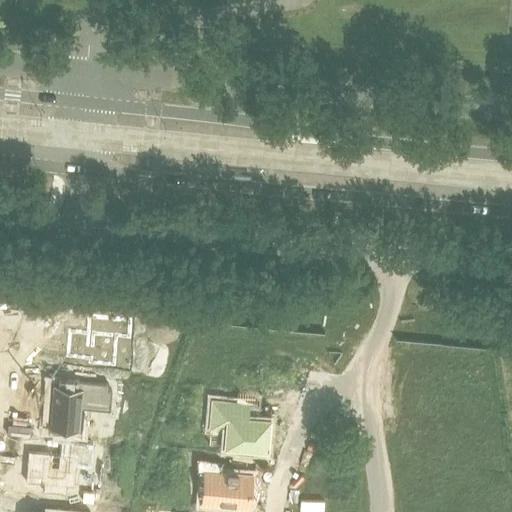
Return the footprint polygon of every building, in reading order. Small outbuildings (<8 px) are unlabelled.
[(71,332),(69,358),(92,360),(91,364),(116,366),(117,363),(119,338),(132,339),(133,324),(91,320),(90,334),(74,333),(71,332)] [(183,324),(161,321),(159,337),(177,339),(183,324)] [(229,335),(228,346),(245,347),(243,363),(250,364),(249,378),(254,379),(254,380),(285,382),(290,382),(293,355),(293,354),(294,345),(292,345),(246,341),(247,337),(229,335)] [(387,352),(384,384),(405,385),(405,388),(416,389),(416,386),(424,387),(423,401),(483,406),(484,387),(454,384),(438,383),(440,360),(440,357),(419,355),(419,353),(408,352),(408,354),(387,352)] [(50,385),(46,426),(76,429),(77,413),(78,403),(106,405),(107,390),(108,390),(109,388),(105,388),(106,382),(64,379),(63,386),(50,385)] [(137,395),(138,382),(119,380),(118,390),(137,395)] [(213,399),(211,423),(227,425),(226,444),(266,448),(267,436),(271,437),(273,421),(269,421),(269,418),(259,417),(242,415),(243,402),(237,401),(213,399)] [(396,431),(395,447),(399,448),(397,464),(418,466),(418,463),(430,464),(431,446),(447,448),(449,423),(455,424),(457,409),(419,405),(417,419),(402,418),(400,431),(396,431)] [(28,450),(25,481),(43,483),(42,491),(67,493),(68,485),(75,486),(76,466),(92,467),(94,441),(60,438),(59,452),(39,451),(28,450)] [(197,458),(196,472),(204,472),(201,503),(249,507),(252,475),(220,472),(221,460),(197,458)]
